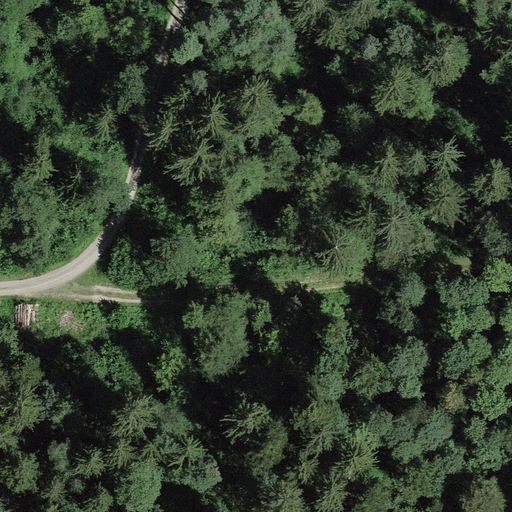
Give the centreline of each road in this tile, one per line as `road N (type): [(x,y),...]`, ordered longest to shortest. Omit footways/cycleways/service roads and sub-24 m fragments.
road 1 (track): [(35,288),(220,291),(511,261)]
road 2 (track): [(189,0),(116,220),(35,288),(0,286)]
